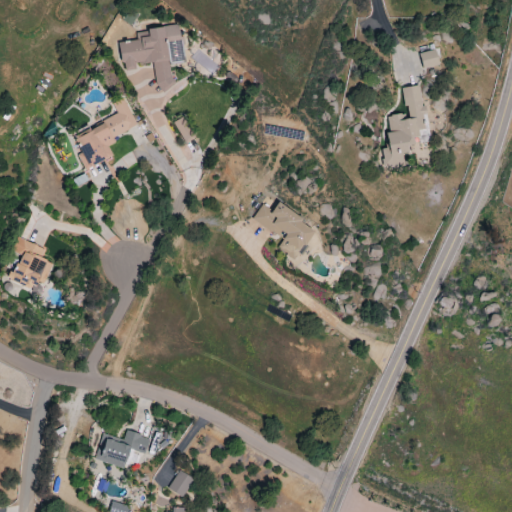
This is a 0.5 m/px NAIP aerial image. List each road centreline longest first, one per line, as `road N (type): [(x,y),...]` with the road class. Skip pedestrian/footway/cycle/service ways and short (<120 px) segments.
road 1 (tertiary): [(511,78),(486,164),(330,511)]
road 2 (residential): [(0,366),(173,401),(337,489)]
road 3 (residential): [(82,384),(193,183)]
road 4 (residential): [(52,382),(35,511)]
